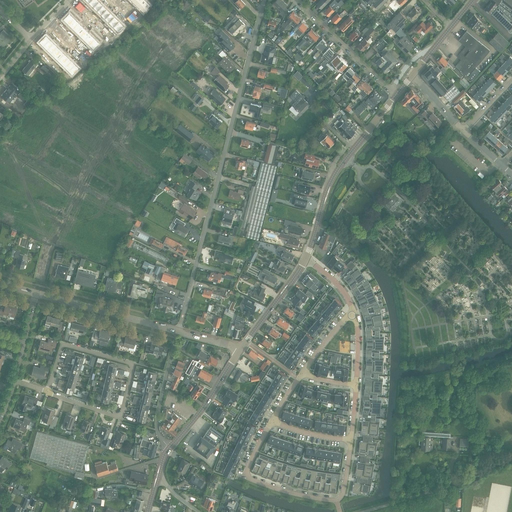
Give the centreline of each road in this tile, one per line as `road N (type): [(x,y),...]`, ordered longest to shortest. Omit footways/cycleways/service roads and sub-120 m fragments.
road 1 (unclassified): [(178,331),(263,0)]
road 2 (residential): [(350,440),(340,497),(309,497),(244,476),(272,422)]
road 3 (residential): [(67,211),(11,182),(75,86),(101,104)]
road 4 (residential): [(47,391),(118,418),(133,364),(60,345)]
road 5 (tertiary): [(306,257),(327,186),(395,96)]
road 6 (residential): [(363,511),(511,459)]
road 7 (unclassified): [(178,331),(35,297)]
road 8 (residential): [(395,96),(295,0)]
road 9 (residential): [(101,142),(125,159),(99,220),(92,225),(67,211)]
road 10 (residential): [(168,448),(157,415),(178,331)]
road 11 (tertiary): [(168,448),(239,350)]
